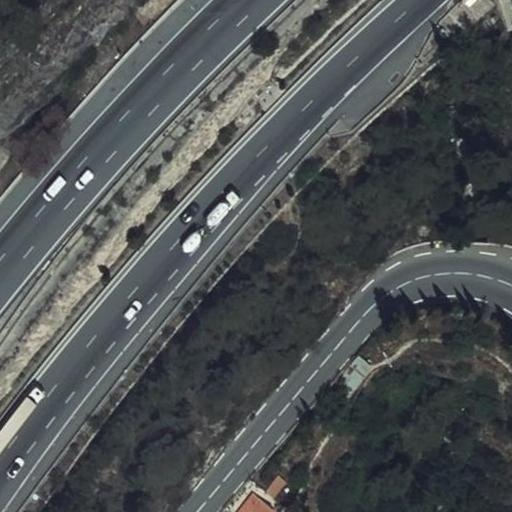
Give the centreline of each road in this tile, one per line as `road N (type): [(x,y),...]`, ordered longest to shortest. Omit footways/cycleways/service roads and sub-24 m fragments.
road 1 (motorway): [(0,461),(225,190),(421,0)]
road 2 (secondary): [(511,284),(447,272),(401,284),(357,323),(197,511)]
road 3 (motorway): [(250,0),(105,148),(0,273)]
